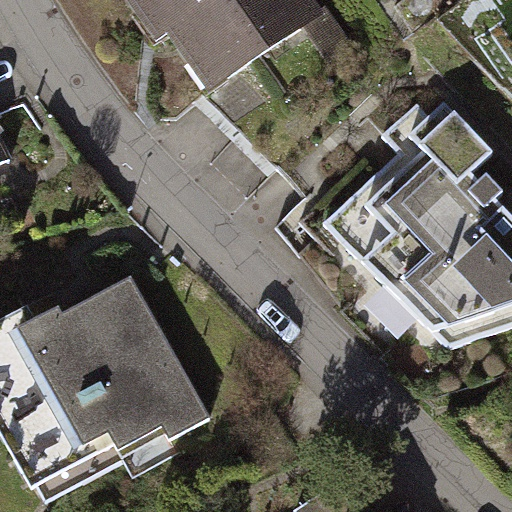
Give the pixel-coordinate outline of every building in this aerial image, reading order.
[(331,29),(310,0),(136,0),(214,110),(331,29)] [(495,161),(441,99),(300,231),(440,363),(511,334),(511,218),(478,181),(495,161)] [(0,131),(0,169),(16,161),(0,131)] [(133,274),(0,348),(0,427),(42,511),(48,511),(220,419),(133,274)] [(364,511),(337,483),(305,511),(364,511)]
